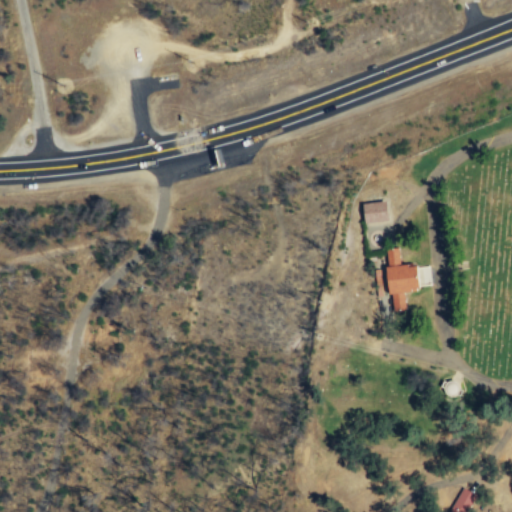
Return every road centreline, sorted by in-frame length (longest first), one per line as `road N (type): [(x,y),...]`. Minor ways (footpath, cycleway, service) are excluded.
road 1 (trunk): [(511,30),(231,140),(137,162),(0,174)]
road 2 (residential): [(0,452),(70,375),(106,286),(143,246),(176,154)]
road 3 (residential): [(19,0),(59,172)]
